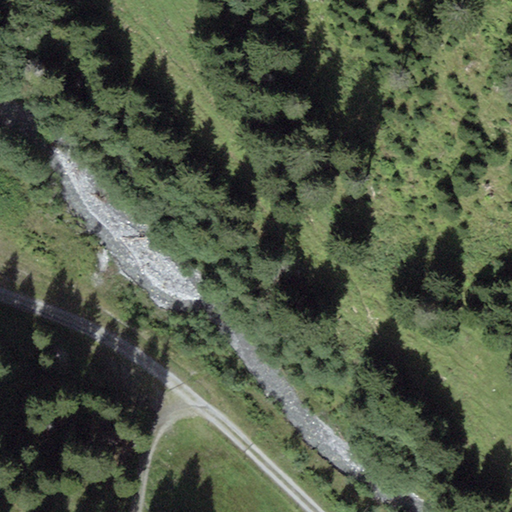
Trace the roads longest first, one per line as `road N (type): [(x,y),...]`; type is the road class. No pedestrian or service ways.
road 1 (track): [(303,511),(188,396),(100,331),(0,291)]
road 2 (track): [(188,396),(160,425),(135,511)]
